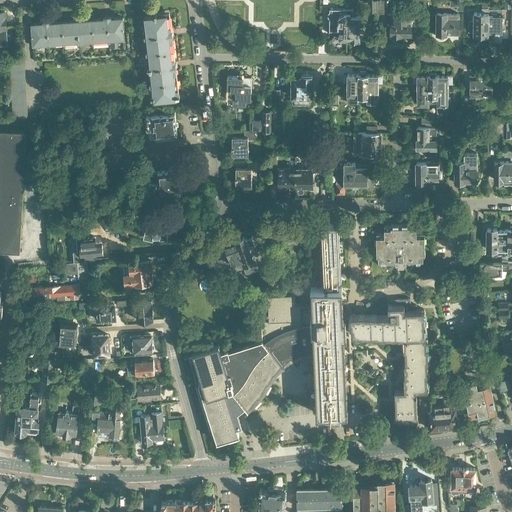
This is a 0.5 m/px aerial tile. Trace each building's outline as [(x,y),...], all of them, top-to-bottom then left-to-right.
[(368,0),(369,13),(377,12),(377,2),(376,0),(368,0)] [(376,0),(377,2),(377,12),(377,14),(385,14),(383,0),(376,0)] [(463,0),(449,0),(450,5),(457,5),(457,10),(464,10),(463,0)] [(347,31),(347,38),(349,38),(349,39),(360,39),(360,38),(362,38),(364,37),(364,29),(362,29),(359,28),(360,16),(353,16),(353,8),(348,8),(348,4),(348,1),(345,1),(345,8),(345,28),(346,28),(346,31),(347,31)] [(345,8),(336,8),(330,8),(330,11),(328,13),(328,16),(330,18),(329,31),(339,31),(339,38),(347,38),(347,31),(346,31),(346,28),(345,28),(345,8)] [(482,8),(481,12),(474,12),(473,25),(470,24),(470,32),(474,32),(474,34),(488,34),(488,33),(489,33),(489,9),(489,8),(482,8)] [(489,9),(489,33),(502,33),(502,9),(489,9)] [(0,45),(8,45),(7,26),(6,16),(5,10),(0,10),(0,45)] [(145,16),(148,51),(174,48),(172,35),(173,35),(172,29),(172,30),(169,10),(157,12),(157,11),(155,12),(155,15),(145,16)] [(392,14),(388,14),(388,21),(391,21),(391,22),(391,23),(391,34),(392,34),(392,37),(401,37),(401,34),(401,33),(412,33),(412,10),(411,10),(392,10),(392,14)] [(448,13),(437,13),(436,34),(437,34),(437,36),(438,36),(439,37),(441,38),(443,37),(445,37),(446,36),(446,34),(446,33),(459,32),(459,13),(448,13)] [(125,38),(123,16),(115,17),(115,15),(112,16),(111,15),(110,15),(106,15),(106,16),(104,16),(101,17),(101,18),(90,18),(92,40),(125,38)] [(66,42),(92,40),(90,18),(80,19),(75,19),(65,20),(66,42)] [(49,20),(49,19),(45,20),(43,20),(40,21),(40,22),(31,22),(33,44),(66,42),(65,20),(54,21),(54,20),(50,20),(49,20)] [(148,51),(152,83),(177,80),(176,67),(177,67),(176,61),(175,61),(174,48),(148,51)] [(355,105),(355,104),(356,104),(356,102),(358,102),(359,86),(364,86),(364,83),(368,83),(368,74),(367,74),(367,72),(365,71),(361,71),(359,72),(359,74),(358,74),(348,74),(348,75),(344,75),(344,82),(348,82),(348,102),(350,102),(350,104),(351,104),(351,105),(355,105)] [(453,75),(448,75),(437,75),(436,75),(436,73),(435,71),(430,71),(429,73),(429,75),(428,75),(428,84),(432,84),(432,87),(437,87),(437,102),(437,117),(445,117),(445,111),(448,111),(448,103),(450,101),(450,96),(449,94),(449,83),(453,83),(453,75)] [(292,77),(292,96),(293,96),(293,103),(294,105),(310,105),(311,103),(311,96),(312,96),(312,76),(301,75),(300,73),(295,73),(293,75),(293,77),(292,77)] [(379,75),(368,74),(368,83),(364,83),(364,86),(359,86),(358,102),(378,102),(378,95),(378,87),(379,87),(379,83),(382,83),(382,76),(379,76),(379,75)] [(428,84),(428,75),(417,75),(417,77),(414,77),(414,83),(417,83),(417,105),(429,105),(429,102),(437,102),(437,87),(432,87),(432,84),(428,84)] [(470,75),(469,98),(472,98),(476,98),(479,98),(479,94),(492,94),(492,84),(498,84),(498,78),(493,77),(493,76),(483,76),(483,75),(479,75),(479,76),(470,75)] [(243,76),(243,78),(238,78),(238,76),(228,76),(230,76),(230,84),(227,84),(227,100),(233,100),(233,107),(246,107),(246,100),(251,100),(249,100),(249,91),(251,91),(252,78),(252,76),(251,76),(251,78),(243,78),(243,76)] [(171,97),(177,97),(177,95),(180,95),(180,93),(179,93),(177,80),(152,83),(154,100),(166,98),(171,98),(171,97)] [(27,110),(13,111),(13,119),(28,118),(27,110)] [(262,111),(262,124),(257,124),(257,131),(260,131),(260,130),(267,130),(267,134),(271,134),(271,111),(262,111)] [(177,133),(175,112),(142,116),(142,122),(147,121),(148,128),(149,128),(148,129),(149,138),(151,139),(155,138),(157,137),(157,140),(173,138),(177,134),(176,133),(177,133)] [(437,118),(421,118),(421,126),(437,126),(437,118)] [(488,121),(488,132),(502,132),(502,121),(488,121)] [(436,154),(436,148),(436,128),(418,128),(418,139),(417,139),(417,140),(413,140),(413,147),(417,147),(417,148),(424,148),(424,154),(436,154)] [(0,129),(0,250),(20,252),(26,131),(0,129)] [(260,134),(260,131),(257,131),(245,131),(245,138),(233,138),(233,148),(232,148),(233,156),(248,156),(248,140),(263,140),(263,134),(260,134)] [(380,153),(380,145),(381,141),(380,141),(381,133),(378,133),(368,132),(362,132),(362,136),(355,136),(355,150),(354,150),(362,150),(362,153),(369,153),(369,158),(367,158),(380,159),(380,158),(380,154),(380,153)] [(331,142),(323,142),(324,152),(332,152),(331,142)] [(149,146),(138,147),(139,152),(137,152),(137,156),(149,154),(149,146)] [(343,148),(332,148),(332,163),(344,163),(343,148)] [(446,163),(455,163),(455,181),(456,181),(456,184),(465,184),(465,181),(465,179),(478,180),(478,153),(468,153),(465,153),(465,154),(457,154),(457,151),(446,151),(446,163)] [(511,151),(502,151),(502,158),(510,157),(510,161),(495,161),(495,180),(503,180),(504,183),(511,183),(511,151)] [(427,164),(427,162),(416,162),(416,181),(417,182),(417,185),(419,187),(425,187),(426,186),(426,182),(426,181),(439,181),(439,163),(427,164)] [(248,169),(236,169),(236,179),(235,179),(236,187),(251,187),(251,171),(266,171),(266,163),(248,163),(248,169)] [(374,175),(367,175),(367,168),(356,169),(355,163),(344,163),(344,167),(337,167),(337,184),(336,184),(336,194),(345,194),(345,186),(367,186),(374,186),(374,175)] [(296,168),(296,189),(306,189),(306,186),(312,187),(312,173),(315,173),(314,166),(310,166),(310,168),(296,168)] [(296,189),(296,168),(282,169),(277,169),(277,173),(279,173),(279,187),(286,187),(286,189),(296,189)] [(153,194),(153,195),(160,194),(160,195),(161,195),(181,193),(182,193),(180,169),(158,171),(158,172),(154,172),(152,174),(152,181),(152,184),(149,184),(150,186),(147,186),(147,191),(145,191),(146,194),(147,194),(147,195),(153,194)] [(158,222),(148,220),(143,237),(153,240),(154,238),(160,237),(160,239),(168,238),(166,222),(158,222)] [(341,280),(338,224),(325,225),(325,224),(321,224),(321,225),(321,229),(321,232),(322,232),(324,281),(324,287),(311,288),(311,289),(311,313),(314,359),(314,361),(317,413),(348,412),(348,411),(347,411),(342,287),(343,287),(342,286),(339,286),(339,280),(341,280)] [(385,234),(377,234),(377,251),(379,251),(379,262),(396,262),(396,266),(406,266),(406,262),(424,261),(423,250),(425,250),(425,233),(417,233),(417,225),(410,225),(410,224),(391,224),(391,226),(385,226),(385,234)] [(508,230),(499,230),(500,239),(508,239),(508,249),(511,248),(511,226),(509,228),(508,228),(508,230)] [(500,239),(499,230),(497,230),(497,228),(488,228),(488,229),(483,229),(483,239),(486,239),(486,251),(498,251),(498,249),(508,249),(508,239),(500,239)] [(77,252),(73,252),(74,262),(87,261),(87,258),(97,257),(97,254),(103,254),(102,242),(96,243),(95,237),(76,239),(77,252)] [(227,243),(227,245),(227,247),(230,256),(234,267),(235,267),(236,271),(244,268),(243,266),(244,266),(247,272),(258,268),(255,259),(254,260),(250,249),(250,248),(255,246),(252,238),(247,239),(246,238),(243,237),(237,239),(236,242),(233,241),(227,243)] [(477,260),(471,260),(471,273),(476,273),(478,273),(484,273),(491,273),(490,279),(500,279),(502,279),(502,278),(504,278),(506,275),(506,268),(511,268),(511,261),(507,261),(507,256),(502,256),(502,262),(497,262),(478,263),(477,260)] [(89,277),(87,261),(77,262),(78,273),(78,278),(89,277)] [(124,285),(125,285),(154,282),(152,270),(153,270),(152,261),(122,264),(124,285)] [(451,265),(448,265),(447,265),(447,272),(469,272),(469,261),(451,261),(451,265)] [(62,264),(64,274),(78,273),(77,262),(62,264)] [(53,286),(53,297),(54,301),(66,301),(65,296),(70,295),(71,300),(79,299),(78,293),(79,293),(79,284),(53,286)] [(53,297),(53,286),(27,288),(27,299),(53,297)] [(242,298),(244,302),(247,301),(243,289),(237,291),(236,291),(239,299),(242,298)] [(365,315),(352,316),(353,335),(365,335),(365,336),(378,335),(378,337),(390,336),(390,337),(402,337),(402,338),(403,338),(404,351),(405,351),(406,363),(404,364),(405,377),(404,377),(404,390),(395,390),(396,420),(417,419),(416,390),(428,390),(427,377),(428,376),(428,363),(429,363),(428,349),(427,349),(426,336),(425,336),(424,309),(411,310),(411,304),(410,298),(396,299),(396,304),(388,305),(389,312),(391,312),(391,316),(377,316),(377,315),(365,316),(365,315)] [(138,320),(153,319),(152,300),(136,301),(136,303),(132,303),(133,310),(137,310),(138,320)] [(490,306),(491,311),(509,310),(508,302),(498,303),(498,306),(490,306)] [(98,320),(116,318),(115,303),(96,304),(97,306),(93,307),(93,313),(97,313),(98,320)] [(193,392),(195,391),(201,390),(203,395),(200,396),(203,403),(200,404),(200,405),(205,404),(207,409),(204,410),(207,417),(204,418),(205,419),(209,418),(211,423),(209,424),(212,431),(209,432),(209,433),(212,432),(217,447),(216,447),(217,448),(240,441),(239,440),(237,433),(242,432),(238,418),(244,413),(248,418),(251,415),(254,413),(256,410),(259,407),(260,406),(262,403),(264,401),(266,398),(268,395),(269,392),(271,389),(273,386),(275,383),(276,382),(278,379),(280,377),(281,376),(283,375),(285,373),(288,371),(290,370),(293,368),(297,366),(300,365),(303,364),(310,362),(314,361),(314,359),(311,313),(300,313),(300,311),(295,312),(295,303),(289,303),(269,304),(260,305),(262,331),(261,331),(261,348),(227,359),(227,357),(228,356),(228,355),(220,358),(219,352),(191,360),(200,389),(198,389),(195,390),(192,391),(193,392)] [(511,309),(509,310),(491,311),(491,320),(510,318),(511,317),(511,309)] [(68,342),(75,342),(76,324),(61,323),(60,341),(62,341),(61,345),(68,346),(68,342)] [(94,354),(110,353),(108,334),(93,335),(94,345),(90,346),(90,352),(94,352),(94,354)] [(133,336),(130,336),(130,343),(131,352),(134,352),(135,352),(135,355),(150,354),(149,351),(153,350),(153,349),(154,347),(154,344),(153,342),(153,341),(152,341),(151,335),(133,336)] [(504,352),(511,350),(511,343),(502,345),(504,352)] [(461,353),(460,347),(448,349),(449,355),(461,353)] [(45,351),(42,381),(53,382),(55,352),(45,351)] [(461,353),(449,355),(450,361),(462,359),(461,353)] [(130,361),(128,361),(129,374),(136,374),(136,375),(155,373),(154,371),(156,369),(156,367),(154,366),(154,359),(135,360),(135,361),(131,361),(130,361)] [(452,367),(463,365),(462,359),(450,361),(452,367)] [(15,360),(14,372),(23,373),(24,360),(15,360)] [(453,373),(464,371),(463,365),(452,367),(453,373)] [(83,366),(81,382),(91,383),(93,367),(83,366)] [(455,379),(462,377),(465,377),(464,371),(453,373),(454,379),(455,379)] [(496,411),(491,387),(478,390),(477,381),(469,383),(470,388),(464,390),(470,414),(478,412),(479,415),(496,411)] [(139,400),(161,398),(160,384),(138,386),(139,400)] [(36,432),(38,431),(38,428),(39,428),(40,418),(38,417),(39,410),(38,410),(39,394),(31,394),(30,406),(26,406),(27,401),(18,400),(18,403),(17,412),(16,429),(18,431),(25,431),(27,430),(29,432),(36,432)] [(454,403),(444,404),(446,427),(456,426),(455,408),(454,408),(454,403),(459,403),(458,394),(453,395),(454,403)] [(153,439),(155,439),(152,404),(145,405),(146,414),(140,415),(141,422),(140,422),(141,435),(139,435),(140,441),(144,441),(144,442),(154,441),(153,439)] [(161,404),(152,404),(155,439),(157,439),(157,442),(159,443),(163,443),(164,441),(164,438),(165,438),(163,420),(161,404)] [(446,427),(444,404),(434,405),(435,408),(429,408),(430,420),(428,420),(428,428),(431,428),(446,427)] [(77,436),(79,414),(78,414),(79,406),(73,405),(72,413),(70,413),(70,411),(66,410),(66,413),(59,412),(59,413),(55,413),(54,419),(58,419),(58,425),(53,424),(53,431),(57,431),(57,433),(63,434),(70,435),(77,436)] [(119,434),(121,408),(112,407),(112,409),(107,408),(107,410),(106,410),(106,411),(93,410),(93,417),(99,418),(98,432),(98,435),(99,436),(106,436),(107,435),(107,433),(110,433),(110,434),(110,436),(111,437),(117,438),(118,437),(119,434)] [(182,418),(169,419),(170,428),(183,427),(182,418)] [(459,492),(464,493),(464,467),(452,467),(452,483),(452,493),(459,494),(459,492)] [(464,467),(464,493),(469,493),(469,494),(476,494),(476,468),(464,467)] [(417,484),(410,484),(412,509),(412,511),(424,511),(424,504),(439,503),(437,482),(432,482),(432,479),(421,480),(421,481),(417,481),(417,484)] [(354,484),(353,484),(354,511),(366,511),(365,511),(376,511),(377,511),(371,511),(372,509),(395,508),(395,511),(396,511),(396,483),(387,483),(387,481),(386,481),(386,483),(379,483),(379,481),(378,481),(378,483),(370,483),(370,486),(363,486),(363,484),(361,484),(361,486),(355,486),(354,484)] [(262,511),(271,511),(273,487),(269,486),(268,488),(267,490),(262,489),(261,489),(260,489),(259,490),(259,491),(260,492),(259,500),(258,511),(262,511)] [(287,492),(286,491),(284,491),(284,492),(278,491),(279,489),(278,487),(273,487),(271,511),(283,511),(285,502),(286,494),(287,492)] [(305,489),(297,489),(297,504),(298,508),(342,506),(342,488),(334,488),(334,489),(330,489),(330,488),(321,488),(321,489),(318,489),(318,488),(309,489),(309,490),(305,490),(305,489)] [(207,496),(202,496),(202,511),(216,511),(216,496),(215,496),(214,494),(208,494),(207,496)] [(202,511),(202,496),(193,496),(193,500),(189,500),(188,511),(202,511)] [(175,511),(176,500),(162,500),(162,511),(175,511)] [(188,511),(189,500),(176,500),(175,511),(188,511)]
